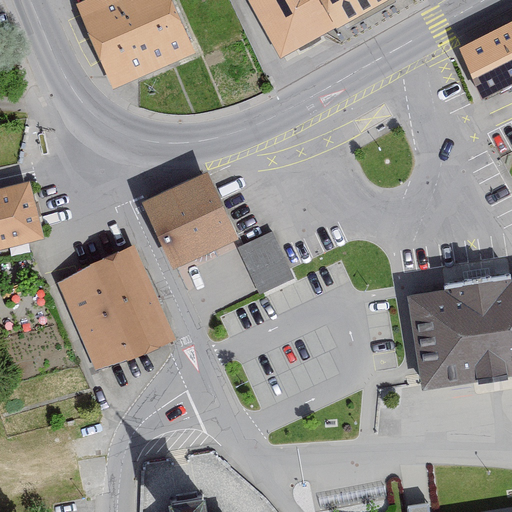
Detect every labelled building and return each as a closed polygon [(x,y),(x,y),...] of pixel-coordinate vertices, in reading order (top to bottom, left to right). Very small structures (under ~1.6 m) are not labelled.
[(195,57),(169,0),(84,0),(74,5),(113,93),(195,57)] [(247,0),(282,62),(334,33),(315,0),(247,0)] [(315,0),(334,33),(395,0),(315,0)] [(511,21),(453,51),(478,102),(511,85),(511,21)] [(212,178),(149,206),(178,270),(241,242),(212,178)] [(0,252),(44,243),(30,185),(0,191),(0,252)] [(270,234),(236,249),(257,295),(291,280),(270,234)] [(137,247),(57,279),(96,374),(175,342),(137,247)] [(511,279),(406,295),(419,385),(421,394),(511,380),(511,279)] [(171,511),(206,511),(205,502),(171,508),(171,511)]
